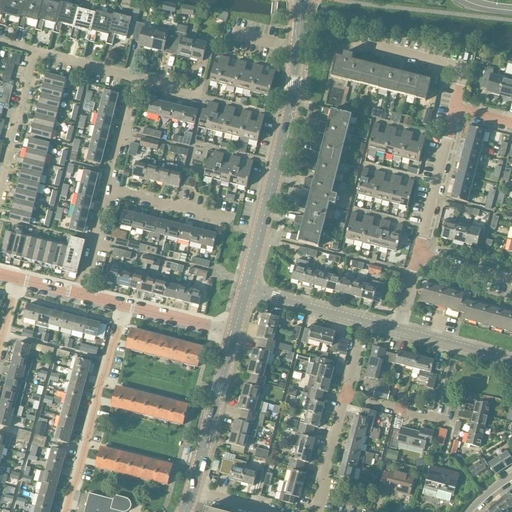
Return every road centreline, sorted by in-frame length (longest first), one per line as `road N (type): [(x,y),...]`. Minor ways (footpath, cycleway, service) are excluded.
road 1 (tertiary): [(243,291),(287,118),(301,0)]
road 2 (residential): [(65,511),(121,305)]
road 3 (residential): [(453,108),(462,71),(338,39)]
road 4 (tertiary): [(192,489),(233,333)]
road 5 (residential): [(415,253),(453,108)]
road 6 (residential): [(0,184),(34,53)]
road 7 (residential): [(226,218),(107,188)]
road 8 (tertiary): [(243,291),(361,321)]
road 9 (tertiary): [(395,329),(511,363)]
